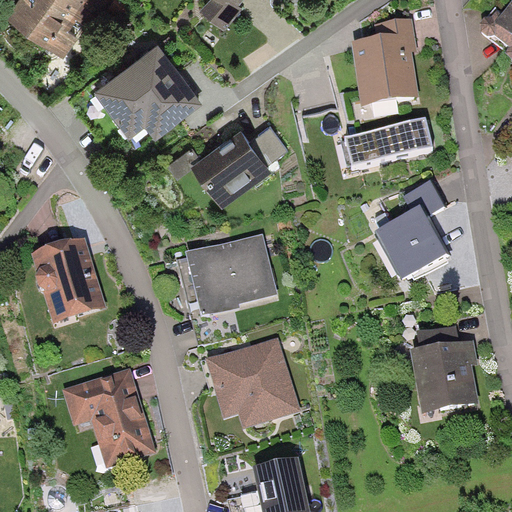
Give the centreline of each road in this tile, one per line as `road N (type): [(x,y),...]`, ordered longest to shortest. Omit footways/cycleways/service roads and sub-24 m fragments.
road 1 (residential): [(0,76),(58,141),(113,233),(146,309),(193,511)]
road 2 (residential): [(442,0),(504,374)]
